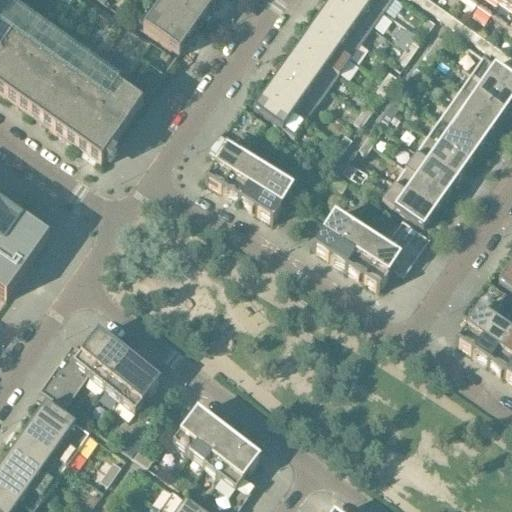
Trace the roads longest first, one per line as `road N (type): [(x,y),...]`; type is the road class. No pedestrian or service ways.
road 1 (residential): [(401,348),(149,188)]
road 2 (residential): [(81,285),(315,469)]
road 3 (residential): [(149,188),(281,0)]
road 4 (residential): [(401,348),(511,192)]
road 5 (residential): [(123,223),(0,141)]
road 6 (residential): [(0,400),(81,285)]
road 7 (residential): [(511,424),(401,348)]
